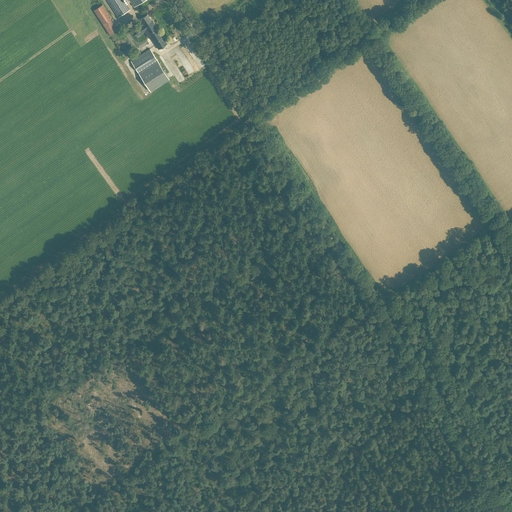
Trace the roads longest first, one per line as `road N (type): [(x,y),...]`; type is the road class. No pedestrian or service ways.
road 1 (track): [(0,296),(250,117)]
road 2 (unclassified): [(250,117),(172,0)]
